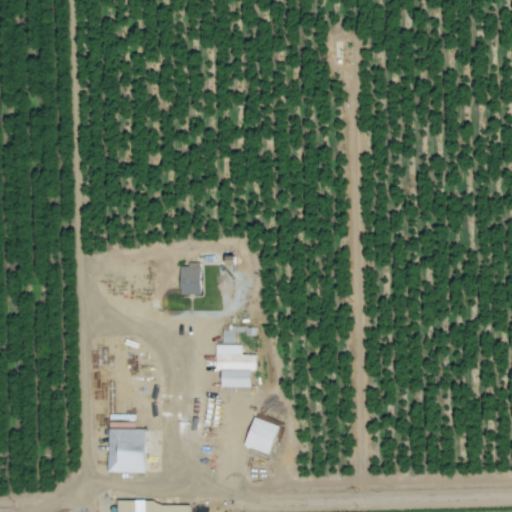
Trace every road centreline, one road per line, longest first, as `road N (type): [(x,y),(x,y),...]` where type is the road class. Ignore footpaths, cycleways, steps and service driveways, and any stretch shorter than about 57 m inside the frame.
road 1 (residential): [(511,491),(0,509)]
road 2 (track): [(85,506),(69,0)]
road 3 (track): [(183,502),(177,305)]
